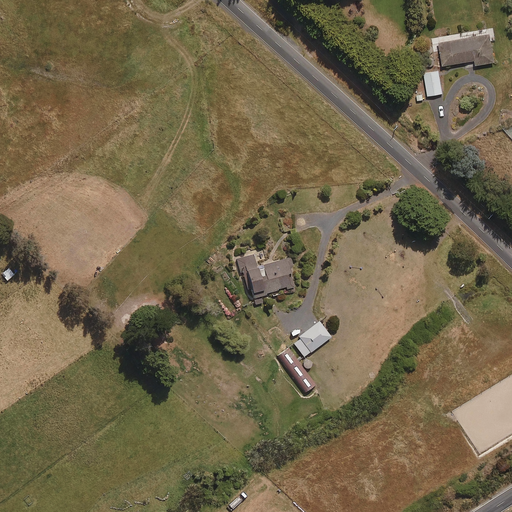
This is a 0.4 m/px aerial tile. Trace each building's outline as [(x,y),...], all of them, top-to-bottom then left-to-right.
[(490,41),(495,40),(493,28),(432,38),(434,51),(440,50),(442,65),(474,60),(475,65),(493,62),(490,41)] [(427,96),(442,93),(438,71),(423,73),(427,96)] [(263,304),(261,295),(293,286),(290,274),(292,274),(289,266),(292,265),(290,257),(257,267),(254,254),(237,259),(246,289),(252,287),(257,305),(263,304)] [(7,280),(14,275),(9,268),(2,273),(7,280)] [(305,357),(331,336),(319,321),(293,342),(305,357)] [(304,393),(314,385),(287,348),(277,356),(304,393)]
